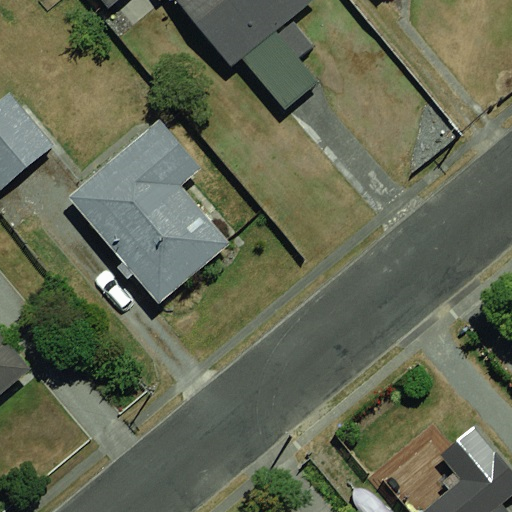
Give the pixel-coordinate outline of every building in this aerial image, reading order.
[(71,0),(83,16),(103,0),(71,0)] [(151,0),(210,74),(304,0),(151,0)] [(0,196),(57,149),(13,96),(0,107),(0,196)] [(152,117),(60,192),(149,300),(213,248),(168,193),(196,171),(152,117)] [(0,348),(0,394),(22,378),(0,348)] [(504,511),(469,470),(419,511),(504,511)]
